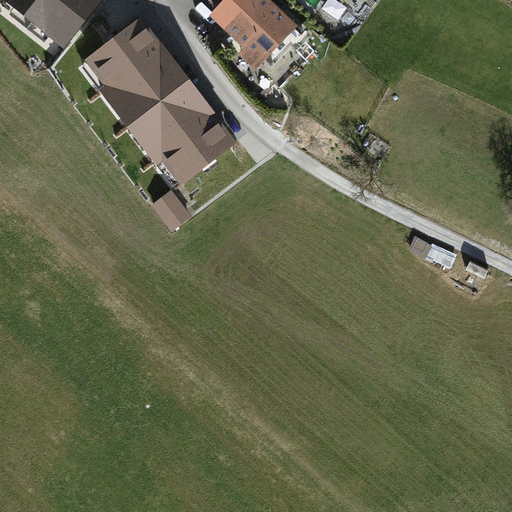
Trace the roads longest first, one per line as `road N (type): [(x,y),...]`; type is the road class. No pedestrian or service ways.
road 1 (track): [(511,269),(343,186),(282,146)]
road 2 (residential): [(282,146),(237,103),(158,0)]
